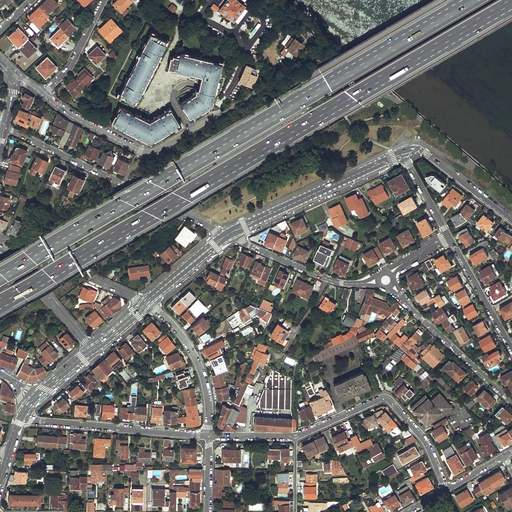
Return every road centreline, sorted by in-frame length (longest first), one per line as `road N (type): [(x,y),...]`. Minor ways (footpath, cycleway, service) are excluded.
road 1 (motorway): [(0,302),(511,1)]
road 2 (motorway): [(471,0),(0,276)]
road 3 (residential): [(41,95),(147,154),(285,73)]
road 4 (residential): [(4,128),(227,235)]
road 5 (residential): [(295,437),(386,399),(429,449),(444,490)]
road 6 (tertiary): [(227,235),(402,153)]
road 7 (residential): [(22,413),(209,436)]
road 8 (residential): [(390,286),(511,403)]
road 9 (residential): [(227,235),(330,280),(377,282)]
road 10 (residential): [(145,302),(189,346),(206,394),(209,436)]
road 11 (tertiary): [(511,219),(418,148),(402,153)]
road 12 (tertiary): [(91,349),(0,253)]
road 13 (residential): [(448,237),(511,349)]
